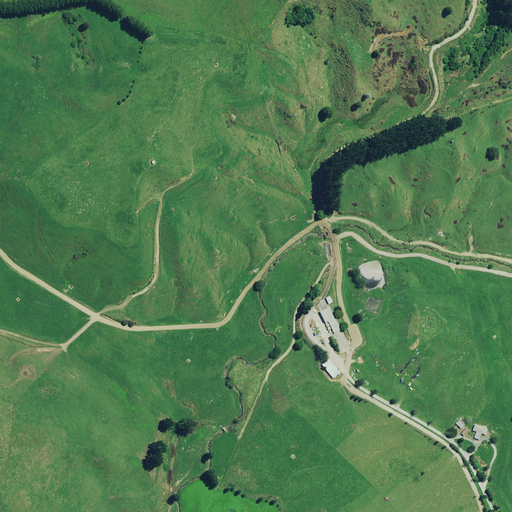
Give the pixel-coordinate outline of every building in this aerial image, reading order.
[(328,307),(324,299),(314,304),(318,312),(328,307)] [(339,331),(328,308),(319,312),(325,325),(328,323),(333,333),(339,331)] [(339,373),(328,360),(321,365),(332,378),(339,373)] [(464,424),(459,419),(455,424),(460,429),(464,424)] [(481,427),(474,424),(472,431),(476,432),(474,438),(478,440),(480,434),(485,435),(487,429),(486,429),(486,428),(482,426),(481,427)]
